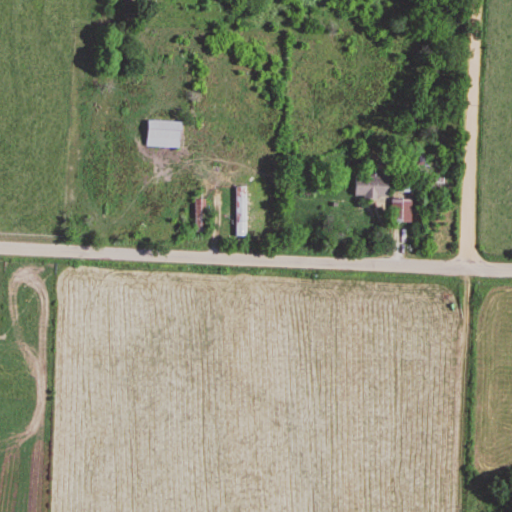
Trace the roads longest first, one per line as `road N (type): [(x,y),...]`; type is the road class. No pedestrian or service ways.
road 1 (residential): [(511,267),(0,251)]
road 2 (residential): [(470,265),(478,0)]
